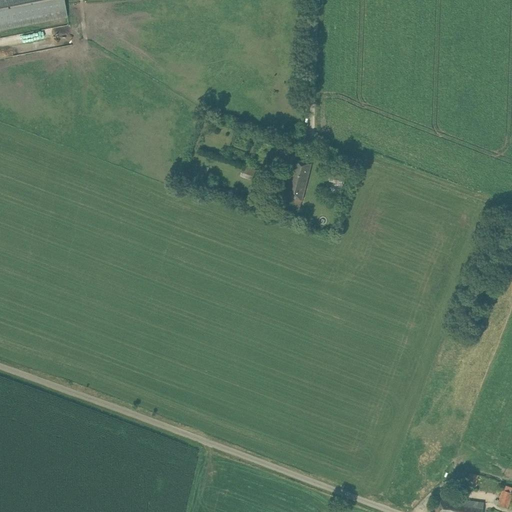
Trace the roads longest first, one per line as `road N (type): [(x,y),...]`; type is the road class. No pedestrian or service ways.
road 1 (unclassified): [(395,511),(0,366)]
road 2 (track): [(310,139),(511,209)]
